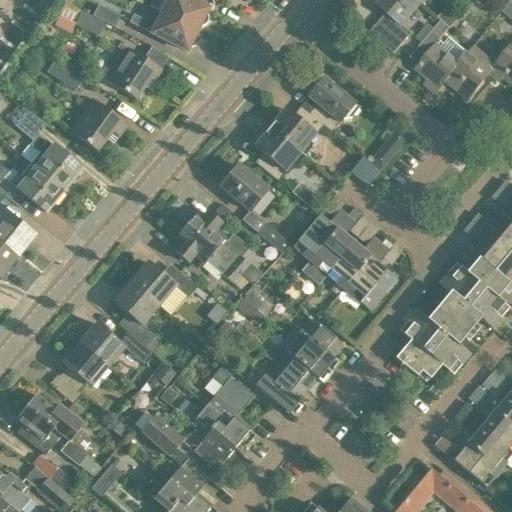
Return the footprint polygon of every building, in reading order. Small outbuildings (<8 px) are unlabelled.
[(167,0),(168,0),(162,13),(197,31),(199,28),(204,26),(206,23),(207,19),(206,14),(208,10),(187,0),(167,0)] [(420,3),(416,0),(380,0),(376,5),(386,14),(379,23),(402,44),(411,34),(401,25),(420,3)] [(477,0),(476,4),(485,8),(489,0),(477,0)] [(78,12),(65,5),(61,15),(73,21),(78,12)] [(93,17),(115,28),(120,17),(98,6),(93,17)] [(446,10),(438,19),(440,21),(449,29),(457,20),(446,10)] [(81,13),(75,25),(97,37),(103,24),(81,13)] [(197,31),(162,13),(155,27),(133,16),(129,23),(151,34),(151,35),(187,53),(189,48),(193,47),(196,44),(197,39),(195,35),(197,31)] [(440,21),(409,58),(419,65),(415,70),(428,80),(424,85),(435,94),(445,82),(445,81),(459,64),(458,64),(467,54),(449,38),(443,45),(439,41),(449,29),(440,21)] [(120,44),(98,78),(136,101),(149,81),(156,85),(164,73),(120,44)] [(459,64),(445,81),(445,82),(468,100),(490,74),(498,65),(497,64),(474,45),(467,54),(458,64),(459,64)] [(498,65),(490,74),(499,82),(503,78),(511,84),(511,45),(497,64),(498,65)] [(55,62),(48,73),(73,90),(81,79),(55,62)] [(309,100),(302,109),(308,115),(322,126),(330,133),(341,120),(351,118),(359,109),(330,85),(331,84),(322,77),(315,86),(317,87),(307,99),(309,100)] [(69,132),(97,153),(112,133),(118,138),(126,126),(93,101),(69,132)] [(27,111),(20,106),(8,120),(15,126),(33,141),(38,136),(46,126),(27,111)] [(272,121),(267,127),(305,158),(312,149),(311,140),(318,131),(327,138),(330,133),(322,126),(308,115),(302,109),(300,108),(292,117),(284,110),(274,122),(272,121)] [(263,136),(253,147),(262,154),(254,164),(277,182),(288,168),(297,167),(305,158),(267,127),(261,134),(263,136)] [(383,169),(408,139),(397,130),(372,161),(383,169)] [(26,162),(34,169),(62,192),(80,170),(44,141),(26,162)] [(361,158),(349,173),(367,188),(379,173),(361,158)] [(0,182),(9,172),(0,164),(0,182)] [(220,187),(249,212),(267,191),(238,166),(220,187)] [(9,184),(44,213),(62,192),(34,169),(25,180),(17,173),(9,184)] [(0,244),(17,259),(34,237),(0,209),(0,201),(5,196),(0,192),(0,244)] [(322,204),(311,195),(304,204),(315,213),(322,204)] [(292,248),(309,262),(347,217),(339,211),(329,224),(319,216),(292,248)] [(188,225),(186,227),(241,274),(249,265),(241,259),(249,250),(232,235),(227,241),(216,231),(222,225),(209,213),(203,220),(197,215),(195,218),(192,218),(188,222),(188,225)] [(309,262),(326,276),(353,244),(344,236),(355,223),(347,217),(309,262)] [(257,234),(282,255),(290,244),(265,224),(257,234)] [(181,245),(175,253),(188,264),(195,257),(203,264),(206,261),(241,292),(249,283),(240,275),(241,274),(186,227),(184,230),(181,230),(177,234),(178,237),(175,240),(181,245)] [(493,228),(486,237),(511,258),(511,230),(508,228),(501,235),(493,228)] [(511,258),(486,237),(478,246),(487,253),(479,262),(507,286),(511,280),(511,258)] [(326,276),(342,290),(380,245),(373,238),(362,251),(353,244),(326,276)] [(0,279),(17,259),(0,244),(0,279)] [(380,245),(342,290),(359,304),(370,312),(385,295),(374,286),(387,272),(377,264),(388,251),(380,245)] [(147,263),(130,282),(158,306),(174,287),(175,288),(187,298),(196,288),(174,269),(165,279),(147,263)] [(455,264),(437,285),(449,294),(438,307),(469,333),(480,320),(492,329),(509,309),(497,299),(500,295),(469,270),(466,273),(455,264)] [(123,329),(127,333),(145,348),(154,337),(141,326),(158,306),(130,282),(113,303),(132,319),(123,329)] [(252,289),(243,301),(256,312),(266,300),(252,289)] [(250,319),(256,312),(243,301),(237,308),(250,319)] [(410,341),(394,359),(416,378),(420,373),(429,380),(441,366),(453,376),(470,355),(459,346),(469,333),(438,307),(428,320),(416,310),(399,331),(410,341)] [(297,328),(288,338),(331,372),(338,363),(332,358),(343,345),(313,320),(303,333),(297,328)] [(225,323),(216,334),(227,343),(236,332),(225,323)] [(95,324),(79,343),(107,368),(123,348),(141,364),(151,353),(145,348),(127,333),(119,343),(95,324)] [(286,353),(276,365),(306,390),(316,378),(322,383),(331,372),(288,338),(280,348),(286,353)] [(200,345),(193,339),(188,345),(195,351),(200,345)] [(107,368),(79,343),(62,364),(85,384),(77,392),(79,394),(86,399),(102,410),(109,403),(91,387),(107,368)] [(165,364),(157,373),(167,382),(175,373),(165,364)] [(511,364),(510,367),(503,375),(511,382),(511,390),(508,395),(511,397),(511,364)] [(306,390),(276,365),(266,377),(260,372),(251,382),(293,417),(302,407),(296,402),(306,390)] [(195,408),(185,419),(206,436),(193,452),(208,465),(207,466),(215,473),(229,456),(240,443),(246,448),(256,436),(249,431),(235,419),(253,396),(242,387),(241,388),(231,379),(232,378),(221,369),(205,389),(214,397),(206,407),(201,413),(195,408)] [(478,386),(473,393),(482,401),(511,426),(511,397),(508,395),(501,404),(488,393),(487,394),(478,386)] [(168,390),(159,400),(168,407),(177,397),(168,390)] [(473,393),(467,400),(476,407),(475,408),(488,419),(481,428),(511,454),(511,426),(482,401),(473,393)] [(79,394),(72,403),(78,408),(86,399),(79,394)] [(61,436),(69,442),(86,456),(94,446),(78,432),(84,425),(62,407),(58,413),(36,396),(34,399),(31,399),(27,403),(28,406),(27,408),(62,435),(61,436)] [(45,455),(61,436),(62,435),(27,408),(24,411),(21,411),(18,416),(19,418),(16,421),(24,427),(19,435),(45,455)] [(152,416),(140,432),(181,466),(186,460),(187,459),(176,449),(183,442),(152,416)] [(460,426),(454,434),(499,472),(511,456),(511,454),(481,428),(473,437),(460,426)] [(454,434),(448,442),(460,452),(453,462),(485,489),(499,472),(454,434)] [(86,456),(69,442),(61,452),(78,466),(86,456)] [(32,465),(65,491),(73,481),(57,469),(56,470),(38,456),(32,465)] [(86,456),(78,466),(91,476),(99,466),(86,456)] [(156,483),(147,494),(168,511),(167,511),(216,511),(211,507),(196,495),(210,479),(195,466),(196,465),(188,458),(187,459),(186,460),(181,466),(168,482),(162,489),(156,483)] [(90,489),(100,497),(120,473),(110,464),(90,489)] [(37,492),(61,511),(63,511),(73,501),(48,480),(35,468),(24,480),(37,492)] [(390,511),(416,511),(433,492),(455,511),(470,494),(442,471),(438,476),(430,469),(420,481),(417,478),(390,511)] [(25,488),(9,474),(5,479),(0,475),(0,496),(18,511),(28,511),(35,505),(21,493),(25,488)] [(72,508),(77,511),(89,511),(99,500),(86,490),(72,508)] [(455,511),(491,511),(470,494),(455,511)] [(0,511),(18,511),(0,496),(0,511)] [(363,511),(360,509),(361,508),(350,498),(338,511),(319,511),(316,509),(310,504),(303,511),(363,511)]
